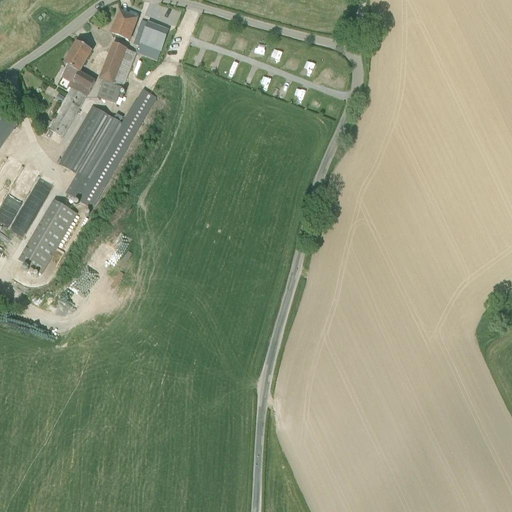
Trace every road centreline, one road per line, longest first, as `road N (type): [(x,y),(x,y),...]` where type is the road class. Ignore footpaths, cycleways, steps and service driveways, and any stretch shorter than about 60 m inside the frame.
road 1 (unclassified): [(254,511),(269,361),(315,189),(353,99),(354,53)]
road 2 (unclassified): [(171,0),(354,53)]
road 3 (unclassified): [(0,80),(109,0)]
